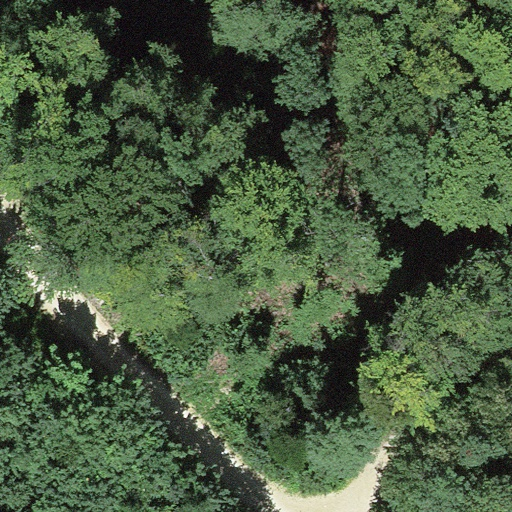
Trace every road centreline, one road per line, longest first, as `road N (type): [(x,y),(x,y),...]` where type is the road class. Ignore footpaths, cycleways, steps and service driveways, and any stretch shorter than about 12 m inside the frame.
road 1 (track): [(281,511),(0,227)]
road 2 (track): [(511,356),(379,511)]
